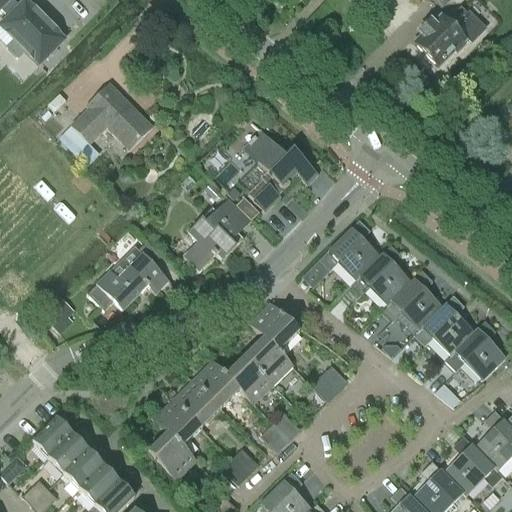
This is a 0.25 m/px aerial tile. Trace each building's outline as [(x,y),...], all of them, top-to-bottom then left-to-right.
[(0,0),(0,10),(10,0),(0,0)] [(0,26),(0,44),(6,50),(16,61),(23,54),(37,69),(63,43),(24,3),(0,26)] [(460,47),(465,41),(470,46),(484,32),(468,16),(466,18),(459,12),(454,17),(452,16),(444,24),(440,20),(432,28),(429,24),(417,36),(421,39),(412,47),(436,70),(452,54),(455,57),(463,50),(460,47)] [(88,113),(70,130),(88,149),(106,131),(128,154),(151,131),(108,87),(85,110),(88,113)] [(260,183),(245,198),(263,216),(279,201),(277,199),(288,188),(288,187),(296,179),(306,189),(317,179),(288,150),(281,157),(258,134),(241,152),(264,176),(258,182),(260,183)] [(195,245),(181,259),(197,275),(213,258),(220,265),(242,243),(236,238),(249,225),(226,203),(214,215),(210,212),(186,236),(195,245)] [(354,284),(378,261),(360,242),(367,235),(357,225),(318,264),(328,274),(336,266),(354,284)] [(386,310),(409,287),(391,269),(399,261),(389,250),(378,261),(354,284),(349,290),(360,300),(368,292),(386,310)] [(108,275),(86,298),(103,316),(112,307),(121,315),(146,290),(155,299),(168,285),(141,258),(116,283),(108,275)] [(417,334),(440,312),(422,294),(430,286),(420,275),(409,287),(386,310),(381,315),(391,325),(399,317),(417,334)] [(449,360),(471,337),(454,320),(462,312),(451,300),(440,312),(417,334),(412,340),(422,351),(431,342),(449,360)] [(248,328),(262,342),(277,358),(298,338),(269,308),(248,328)] [(52,309),(40,322),(58,339),(71,326),(66,321),(52,309)] [(471,337),(449,360),(443,365),(455,377),(463,368),(481,386),(504,363),(486,346),(495,337),(483,326),(471,337)] [(291,371),(277,358),(262,342),(244,360),(273,389),(291,371)] [(252,409),(273,389),(244,360),(224,380),(238,395),(252,409)] [(238,395),(224,380),(210,366),(191,385),(219,414),(238,395)] [(321,381),(337,397),(347,388),(331,371),(321,381)] [(327,408),(337,397),(321,381),(310,391),(327,408)] [(200,433),(219,414),(191,385),(171,404),(200,433)] [(181,451),(200,433),(171,404),(153,422),(167,437),(181,451)] [(46,463),(70,439),(62,430),(69,423),(62,416),(30,447),(46,463)] [(511,434),(505,427),(494,416),(482,427),(491,436),(474,452),(496,475),(511,459),(511,434)] [(272,429),(289,445),(299,435),(283,418),(272,429)] [(276,458),(289,445),(272,429),(259,441),(276,458)] [(61,479),(86,454),(77,445),(84,439),(77,432),(70,439),(46,463),(61,479)] [(195,466),(181,451),(167,437),(147,456),(175,485),(195,466)] [(496,475),(474,452),(463,441),(451,452),(460,461),(443,478),(465,501),(482,484),(490,492),(502,481),(496,475)] [(77,495),(102,470),(93,461),(99,455),(93,448),(86,454),(61,479),(77,495)] [(231,465),(247,481),(258,471),(242,454),(231,465)] [(15,462),(0,476),(0,480),(7,488),(24,472),(15,462)] [(92,510),(117,486),(108,477),(115,471),(108,464),(102,470),(77,495),(92,510)] [(238,490),(247,481),(231,465),(222,474),(238,490)] [(464,511),(471,506),(465,501),(443,478),(431,466),(420,477),(428,486),(411,503),(419,511),(447,511),(451,509),(454,511),(464,511)] [(307,511),(292,496),(300,488),(289,477),(254,511),(307,511)] [(117,486),(92,510),(94,511),(122,511),(133,502),(124,493),(130,486),(123,479),(117,486)] [(29,510),(46,494),(37,485),(20,501),(29,510)] [(419,511),(411,503),(399,491),(389,502),(397,511),(395,511),(419,511)] [(46,494),(29,510),(31,511),(45,511),(55,503),(46,494)] [(223,501),(211,511),(232,511),(234,511),(223,501)]
